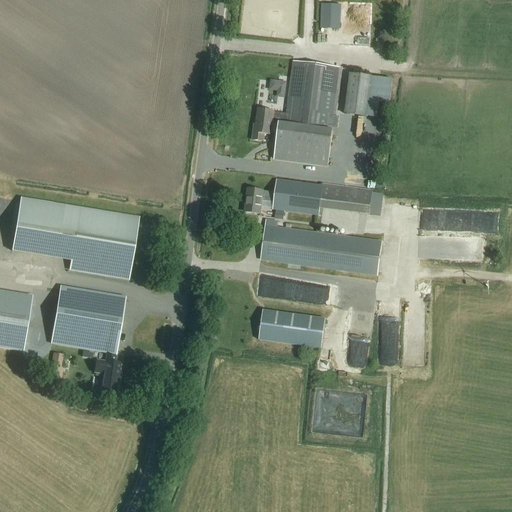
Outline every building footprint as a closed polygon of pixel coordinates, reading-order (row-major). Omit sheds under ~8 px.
[(321,6),(320,29),(340,30),(341,6),(321,6)] [(330,132),(331,127),(338,128),(339,117),(332,116),(339,69),(294,63),(287,116),(274,114),(274,112),(259,110),(256,126),(254,126),(252,141),(263,143),(264,135),(271,136),(272,125),(279,126),(274,162),(329,169),(333,132),(330,132)] [(350,75),(344,115),(366,118),(372,78),(350,75)] [(279,82),(277,98),(284,99),(286,83),(279,82)] [(324,185),(323,188),(278,182),(276,195),(248,191),(245,214),(260,216),(262,202),(274,204),(273,211),(319,218),(320,210),(371,216),(374,192),(324,185)] [(139,218),(21,199),(12,253),(71,263),(69,272),(129,282),(139,218)] [(284,213),(275,212),(274,219),(283,220),(284,213)] [(488,230),(500,230),(500,215),(488,215),(488,230)] [(261,262),(342,273),(377,277),(382,244),(346,239),(266,228),(261,262)] [(60,307),(53,344),(107,354),(106,362),(96,361),(93,374),(103,376),(102,383),(118,385),(122,365),(115,364),(127,300),(63,288),(60,307)] [(0,293),(0,347),(23,351),(31,298),(0,293)] [(325,319),(263,311),(258,341),(321,350),(325,319)] [(366,367),(372,323),(354,321),(349,365),(366,367)] [(381,363),(400,363),(400,332),(381,332),(381,363)] [(407,365),(425,366),(426,344),(407,343),(407,365)] [(66,378),(67,354),(55,353),(54,377),(66,378)] [(323,355),(320,368),(329,370),(332,357),(323,355)]
